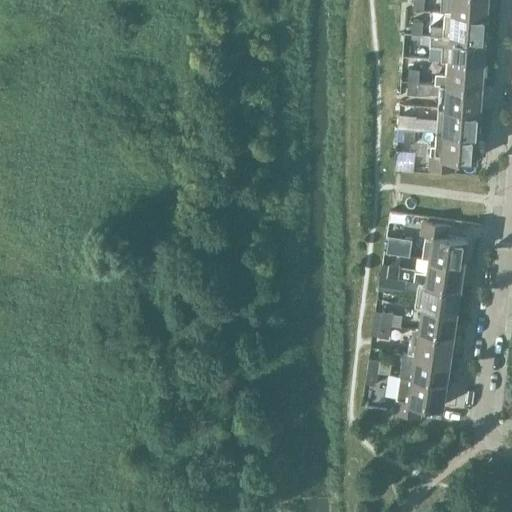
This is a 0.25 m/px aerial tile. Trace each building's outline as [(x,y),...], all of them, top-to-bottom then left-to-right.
[(424,0),(413,0),(412,8),(424,9),(424,0)] [(444,10),(487,14),(487,0),(440,0),(440,10),(444,10)] [(403,9),(403,35),(420,35),(421,10),(403,9)] [(485,37),(487,14),(444,10),(443,24),(431,23),(430,33),(485,37)] [(485,37),(430,33),(430,44),(442,45),(441,59),(448,59),(483,61),(485,37)] [(448,59),(447,73),(435,72),(434,82),(439,83),(439,82),(482,85),(483,61),(448,59)] [(408,67),(407,80),(419,81),(420,68),(408,67)] [(419,81),(407,80),(406,92),(418,93),(419,81)] [(439,82),(439,83),(438,106),(480,109),(482,85),(439,82)] [(438,106),(436,130),(478,133),(480,109),(438,106)] [(398,127),(415,128),(416,116),(416,114),(399,113),(398,127)] [(415,128),(431,130),(432,117),(416,116),(415,128)] [(415,128),(404,128),(403,140),(414,141),(415,128)] [(430,144),(429,166),(455,168),(456,156),(476,158),(478,133),(436,130),(435,144),(430,144)] [(429,257),(464,262),(467,238),(447,235),(448,223),(423,219),(421,232),(425,233),(422,257),(429,258),(429,257)] [(388,234),(386,251),(409,254),(412,238),(388,234)] [(429,257),(429,258),(427,271),(415,269),(414,280),(418,280),(460,286),(464,262),(429,257)] [(387,275),(398,277),(400,264),(389,262),(387,275)] [(398,277),(387,275),(385,288),(396,289),(398,277)] [(418,280),(415,304),(422,305),(422,304),(457,310),(460,286),(418,280)] [(422,304),(422,305),(419,327),(419,328),(453,333),(457,310),(422,304)] [(380,322),(391,324),(393,312),(382,310),(380,322)] [(391,324),(380,322),(378,335),(389,337),(391,324)] [(419,328),(419,327),(412,326),(408,351),(450,357),(453,333),(419,328)] [(412,376),(446,381),(450,357),(408,351),(403,350),(400,375),(412,376)] [(369,357),(367,369),(378,371),(380,358),(369,357)] [(378,371),(367,369),(365,382),(376,383),(378,371)] [(412,376),(400,375),(395,410),(420,414),(422,402),(443,405),(446,381),(412,376)]
